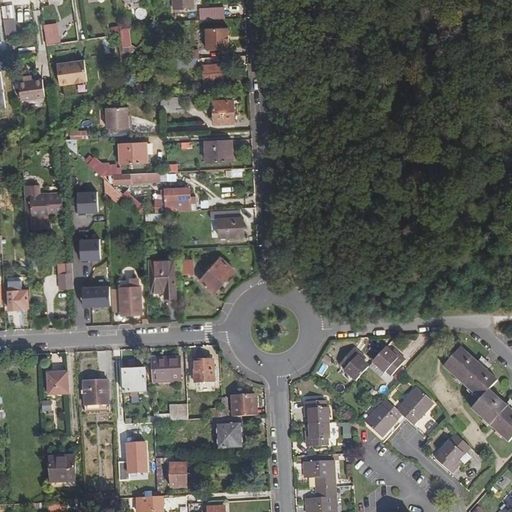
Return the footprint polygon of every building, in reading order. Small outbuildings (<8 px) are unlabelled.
[(193,8),(192,0),(171,0),(172,8),(193,8)] [(2,4),(4,17),(11,16),(9,4),(2,4)] [(200,6),(200,18),(226,19),(227,7),(200,6)] [(13,20),(11,20),(4,18),(2,17),(3,24),(5,34),(14,32),(13,20)] [(60,22),(45,23),(47,43),(62,42),(60,22)] [(76,26),(67,28),(69,41),(78,39),(76,26)] [(204,27),(205,48),(227,48),(227,28),(204,27)] [(119,29),(120,33),(121,46),(130,45),(128,28),(119,29)] [(135,47),(130,45),(121,46),(123,61),(124,61),(135,47)] [(182,49),(182,58),(192,57),(197,57),(197,48),(182,49)] [(192,57),(182,58),(172,58),(173,66),(193,65),(192,57)] [(57,63),(60,83),(86,80),(83,60),(57,63)] [(221,63),(201,65),(203,87),(211,87),(210,80),(222,80),(221,63)] [(31,81),(18,83),(21,100),(45,96),(43,79),(31,81)] [(183,97),(165,98),(165,110),(180,110),(183,103),(183,97)] [(213,123),(237,122),(236,113),(233,113),(232,99),(211,100),(213,123)] [(129,126),(128,118),(126,118),(125,114),(125,106),(105,107),(106,127),(129,126)] [(71,131),(71,139),(89,138),(88,130),(71,131)] [(228,151),(228,139),(204,141),(205,161),(231,160),(231,151),(228,151)] [(143,143),(119,143),(120,164),(145,163),(145,154),(143,154),(143,143)] [(169,163),(169,171),(179,172),(179,164),(169,163)] [(148,172),(129,173),(130,181),(148,181),(148,172)] [(148,172),(148,181),(158,180),(158,172),(148,172)] [(38,184),(23,185),(24,214),(30,215),(31,227),(48,226),(47,213),(62,212),(61,192),(38,192),(38,184)] [(166,212),(190,211),(190,203),(193,203),(193,197),(189,197),(189,188),(162,189),(162,193),(165,193),(165,200),(155,201),(155,213),(166,212)] [(79,212),(104,212),(103,190),(78,190),(79,212)] [(212,207),(212,199),(204,199),(204,207),(212,207)] [(166,220),(166,212),(155,213),(142,213),(142,214),(142,221),(166,220)] [(231,217),(217,217),(218,236),(243,235),(242,216),(231,217)] [(81,260),(106,259),(106,237),(81,237),(81,260)] [(201,280),(214,293),(236,271),(223,257),(201,280)] [(171,259),(148,260),(150,289),(162,289),(162,297),(173,296),(171,259)] [(194,259),(184,259),(185,273),(195,273),(194,259)] [(57,289),(72,288),(71,267),(71,263),(65,263),(65,274),(57,274),(57,289)] [(82,286),(82,282),(81,272),(80,272),(80,267),(71,267),(72,288),(72,289),(80,289),(80,294),(79,294),(79,311),(98,310),(98,293),(92,293),(92,285),(82,286)] [(11,310),(33,309),(32,281),(10,282),(11,310)] [(138,315),(138,312),(141,312),(140,287),(119,288),(120,313),(134,313),(134,315),(138,315)] [(386,349),(372,364),(384,374),(386,372),(391,377),(405,362),(394,352),(392,354),(386,349)] [(481,401),(489,392),(498,382),(486,371),(491,366),(482,359),(477,363),(461,349),(444,369),(481,401)] [(344,372),(355,382),(368,368),(362,363),(365,360),(354,350),(340,365),(345,370),(344,372)] [(179,356),(150,357),(151,382),(179,382),(179,356)] [(193,381),(213,381),(212,359),(192,360),(193,381)] [(123,391),(143,390),(142,368),(122,369),(123,391)] [(48,372),(49,392),(68,392),(67,371),(48,372)] [(84,394),(84,406),(108,405),(107,381),(83,382),(83,391),(81,391),(81,394),(84,394)] [(402,407),(398,412),(402,416),(413,426),(417,421),(418,421),(434,404),(417,389),(402,406),(402,407)] [(489,392),(481,401),(472,411),(509,444),(511,440),(511,403),(510,402),(506,406),(489,392)] [(233,416),(240,416),(255,415),(254,395),(232,396),(233,416)] [(52,399),(43,401),(45,412),(54,410),(52,399)] [(402,416),(398,412),(386,402),(382,407),(381,406),(365,423),(382,438),(397,421),(397,420),(402,416)] [(310,426),(329,425),(328,409),(326,409),(325,403),(305,403),(306,418),(310,418),(310,426)] [(170,413),(171,420),(187,419),(186,406),(170,406),(170,413)] [(222,417),(221,408),(208,409),(208,418),(216,417),(222,417)] [(222,417),(216,417),(217,449),(242,448),(240,416),(233,416),(222,417)] [(329,425),(310,426),(310,433),(307,433),(307,448),(327,447),(327,440),(330,440),(329,425)] [(439,454),(441,455),(436,460),(451,474),(461,463),(459,461),(464,455),(450,443),(439,454)] [(49,457),(50,482),(75,481),(73,456),(49,457)] [(135,467),(151,466),(154,466),(154,456),(135,457),(135,467)] [(316,479),(317,490),(335,488),(333,462),(304,464),(305,480),(316,479)] [(187,486),(186,463),(176,464),(176,486),(187,486)] [(336,511),(335,488),(317,490),(317,502),(307,503),(307,511),(336,511)] [(157,496),(137,497),(137,511),(141,511),(145,511),(163,511),(162,495),(157,496)]
